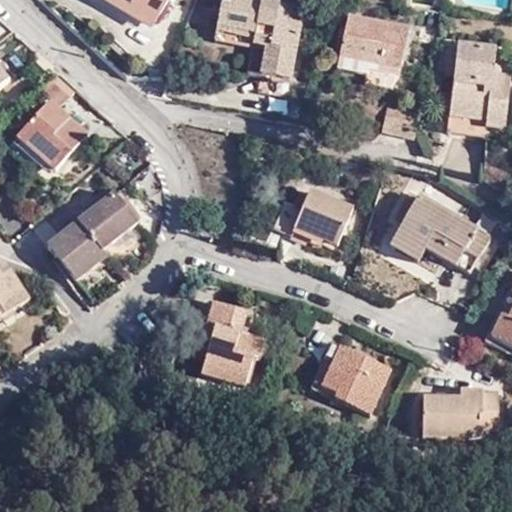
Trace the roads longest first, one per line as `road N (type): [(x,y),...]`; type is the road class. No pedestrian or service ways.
road 1 (residential): [(5,0),(161,140),(188,195),(179,251)]
road 2 (unknown): [(140,121),(424,165)]
road 3 (residential): [(179,251),(433,340)]
road 4 (residential): [(179,251),(116,313),(0,394)]
